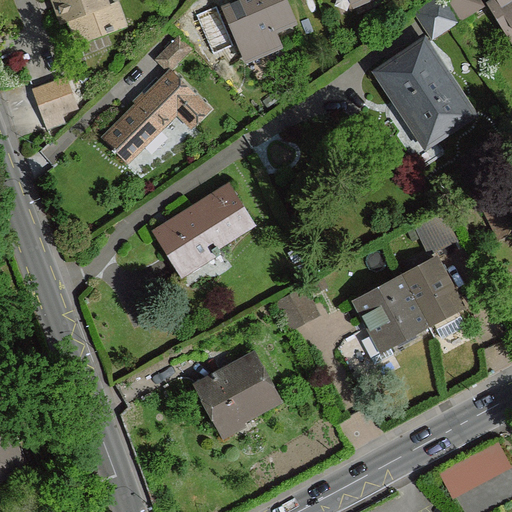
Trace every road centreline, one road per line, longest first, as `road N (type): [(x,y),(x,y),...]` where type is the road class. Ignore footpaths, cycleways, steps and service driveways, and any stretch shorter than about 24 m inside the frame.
road 1 (secondary): [(0,160),(129,511)]
road 2 (secondary): [(298,511),(511,397)]
road 3 (unknown): [(13,197),(62,168),(157,81)]
road 4 (unknown): [(102,436),(236,358)]
